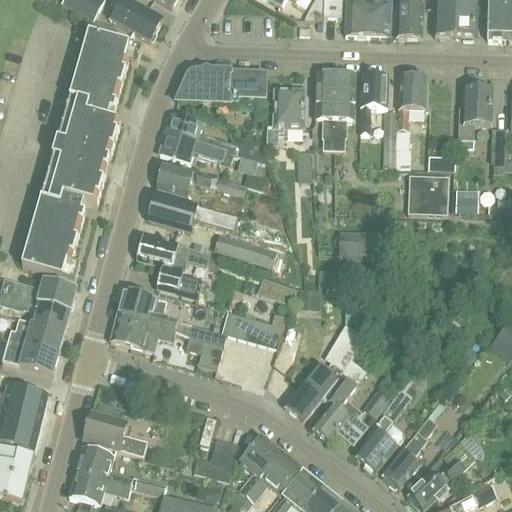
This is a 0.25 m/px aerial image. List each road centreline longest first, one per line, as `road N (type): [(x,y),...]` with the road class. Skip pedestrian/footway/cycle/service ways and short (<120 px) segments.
road 1 (residential): [(87,362),(257,407),(383,511)]
road 2 (residential): [(87,362),(141,162),(185,44)]
road 3 (residential): [(185,44),(202,51),(511,61)]
road 4 (residential): [(48,511),(87,362)]
